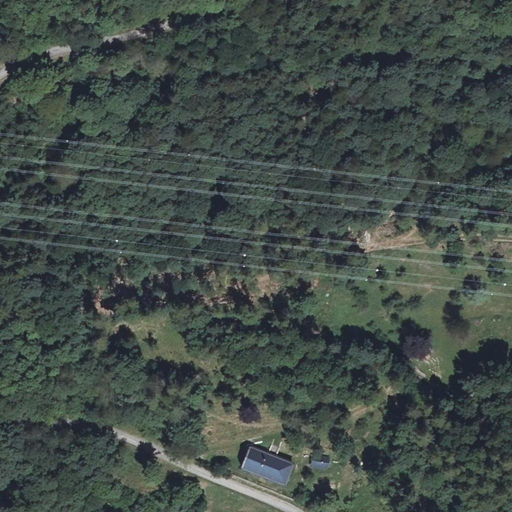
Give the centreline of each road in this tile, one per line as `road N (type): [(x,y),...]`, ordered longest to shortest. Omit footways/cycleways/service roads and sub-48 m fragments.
road 1 (track): [(0,308),(198,298),(408,241),(511,237)]
road 2 (tertiary): [(293,511),(121,435),(0,415)]
road 3 (track): [(511,65),(359,50),(266,74),(215,74)]
road 4 (tertiary): [(0,76),(56,47),(110,42),(235,0)]
road 5 (track): [(397,244),(449,185),(511,152)]
